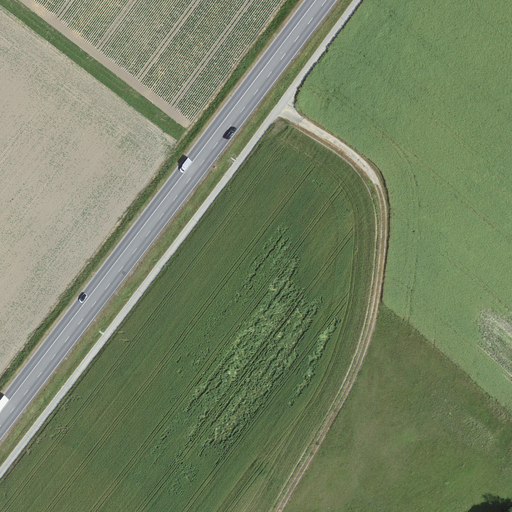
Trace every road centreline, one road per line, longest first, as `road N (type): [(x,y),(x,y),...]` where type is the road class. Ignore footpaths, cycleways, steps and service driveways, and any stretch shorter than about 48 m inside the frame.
road 1 (track): [(0,474),(357,0)]
road 2 (primary): [(320,0),(0,418)]
road 3 (track): [(278,106),(361,162),(383,211),(377,291),(361,355),(279,511)]
